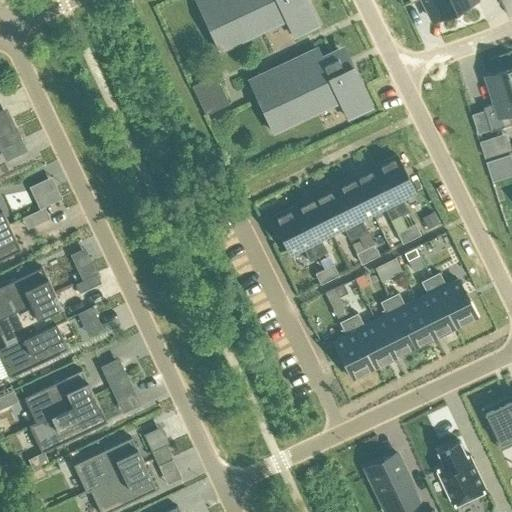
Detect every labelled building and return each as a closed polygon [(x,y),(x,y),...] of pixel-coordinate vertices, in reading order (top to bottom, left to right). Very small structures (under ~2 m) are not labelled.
[(195,0),(218,48),(285,17),(293,34),(317,22),(306,0),(195,0)] [(409,0),(410,1),(411,0),(423,0),(432,19),(454,9),(449,0),(409,0)] [(449,0),(454,9),(471,0),(449,0)] [(317,47),(249,80),(272,130),(339,98),(347,115),(372,104),(353,65),(348,67),(339,48),(321,56),(317,47)] [(511,111),(511,75),(510,68),(487,75),(495,103),(485,106),(492,129),(511,123),(509,112),(511,111)] [(228,103),(215,74),(191,86),(205,115),(228,103)] [(8,119),(0,123),(0,136),(13,130),(8,119)] [(13,130),(0,136),(0,140),(4,149),(22,140),(17,128),(13,130)] [(486,157),(498,153),(493,137),(481,141),(486,157)] [(396,154),(374,165),(398,213),(400,216),(409,211),(407,208),(402,198),(414,191),(396,154)] [(374,165),(354,175),(373,213),(384,208),(389,217),(390,220),(400,216),(398,213),(374,165)] [(354,175),(333,185),(357,233),(358,236),(368,232),(366,229),(361,219),(373,213),(354,175)] [(333,185),(312,195),(331,233),(342,228),(348,238),(349,241),(358,236),(357,233),(333,185)] [(44,206),(62,198),(57,187),(35,197),(40,208),(44,206)] [(312,195),(292,206),(316,254),(318,257),(327,252),(321,239),(331,233),(312,195)] [(44,206),(40,208),(27,214),(33,226),(49,218),(44,206)] [(292,206),(271,216),(290,254),(302,248),(307,258),(308,261),(318,257),(316,254),(292,206)] [(0,227),(0,259),(20,250),(8,223),(0,227)] [(414,223),(405,228),(411,239),(420,234),(414,223)] [(405,228),(396,232),(402,243),(411,239),(405,228)] [(373,244),(364,248),(370,259),(379,254),(373,244)] [(364,248),(355,253),(361,264),(370,259),(364,248)] [(404,253),(407,260),(418,254),(414,248),(404,253)] [(92,262),(77,269),(82,279),(97,272),(92,262)] [(332,264),(323,269),(329,279),(338,275),(332,264)] [(387,277),(381,264),(374,267),(381,280),(387,277)] [(23,274),(0,284),(0,317),(54,292),(41,265),(23,274)] [(323,269),(314,273),(320,284),(329,279),(323,269)] [(439,272),(430,276),(455,327),(476,317),(457,278),(444,284),(439,272)] [(96,273),(75,283),(79,293),(101,282),(96,273)] [(426,292),(415,298),(434,338),(455,327),(430,276),(420,281),(426,292)] [(343,283),(333,288),(338,297),(347,292),(343,283)] [(333,288),(324,292),(331,306),(340,301),(338,297),(333,288)] [(54,292),(0,317),(0,328),(8,345),(55,323),(66,318),(54,292)] [(397,292),(388,297),(414,348),(434,338),(415,298),(403,304),(397,292)] [(385,313),(374,319),(393,358),(414,348),(388,297),(379,301),(385,313)] [(77,313),(81,323),(96,316),(91,306),(77,313)] [(357,312),(348,317),(373,368),(393,358),(374,319),(363,324),(357,312)] [(345,333),(332,340),(351,379),(373,368),(348,317),(339,321),(345,333)] [(8,345),(0,348),(0,356),(10,377),(67,350),(55,323),(8,345)] [(107,350),(111,360),(129,352),(125,342),(107,350)] [(96,352),(86,355),(94,377),(104,374),(96,352)] [(122,366),(104,375),(110,387),(128,379),(122,366)] [(81,369),(23,396),(36,423),(75,404),(94,395),(81,369)] [(128,379),(110,387),(116,400),(134,392),(128,379)] [(4,394),(9,404),(18,400),(13,390),(4,394)] [(36,423),(29,426),(41,452),(43,451),(106,422),(94,395),(75,404),(36,423)] [(511,442),(511,399),(484,412),(501,448),(511,442)] [(132,438),(74,466),(87,493),(90,491),(145,465),(143,462),(132,438)] [(439,469),(437,470),(454,505),(488,488),(471,453),(468,454),(461,439),(438,451),(444,464),(438,467),(439,469)] [(165,444),(151,451),(154,458),(169,451),(165,444)] [(41,452),(27,459),(32,470),(48,462),(43,451),(41,452)] [(169,451),(154,458),(158,465),(172,458),(169,451)] [(386,501),(391,511),(395,511),(420,500),(396,452),(364,467),(381,503),(386,501)] [(145,465),(90,491),(100,511),(108,511),(141,497),(156,489),(145,465)]
